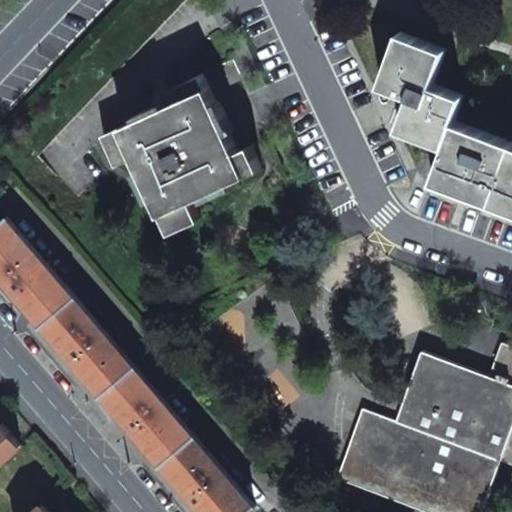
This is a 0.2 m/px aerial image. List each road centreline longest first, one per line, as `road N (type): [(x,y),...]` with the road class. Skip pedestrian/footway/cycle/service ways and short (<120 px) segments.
road 1 (residential): [(280,0),(384,215),(511,269)]
road 2 (unclassified): [(143,511),(0,343)]
